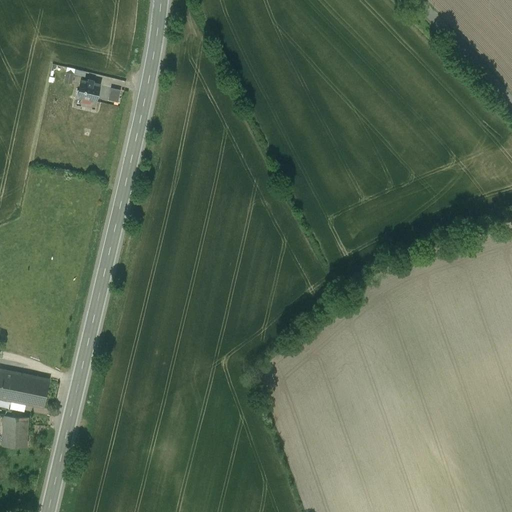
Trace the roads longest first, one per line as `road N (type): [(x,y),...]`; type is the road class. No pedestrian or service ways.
road 1 (primary): [(160,0),(47,511)]
road 2 (unclassified): [(511,104),(413,0)]
